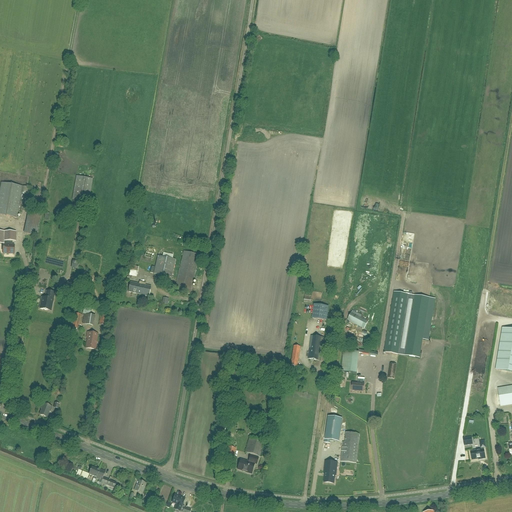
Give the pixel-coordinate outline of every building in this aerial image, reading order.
[(72,201),(88,203),(92,179),(77,176),(72,201)] [(24,208),(28,188),(1,183),(0,189),(0,215),(17,218),(19,207),(24,208)] [(29,210),(25,233),(38,236),(42,212),(29,210)] [(16,242),(16,232),(0,231),(0,244),(4,244),(4,245),(3,245),(3,254),(14,255),(14,246),(11,246),(11,242),(16,242)] [(140,261),(149,263),(150,260),(153,261),(154,254),(146,252),(145,256),(141,256),(140,261)] [(191,292),(199,255),(184,252),(175,288),(191,292)] [(171,278),(175,260),(158,256),(154,274),(171,278)] [(138,268),(131,266),(129,276),(136,277),(138,268)] [(130,283),(128,292),(138,295),(141,282),(139,282),(139,285),(130,283)] [(145,286),(145,283),(141,282),(138,295),(149,297),(151,287),(145,286)] [(48,311),(51,312),(52,305),(55,293),(47,292),(45,298),(42,298),(42,299),(41,299),(41,300),(41,301),(40,309),(48,311)] [(405,356),(415,296),(394,293),(384,353),(405,356)] [(430,299),(415,296),(405,356),(420,359),(430,299)] [(511,298),(493,296),(490,313),(511,315),(511,298)] [(326,321),(328,307),(314,305),(314,307),(312,307),(311,316),(313,316),(312,319),(326,321)] [(364,330),(368,322),(360,318),(361,316),(353,312),(348,321),(364,330)] [(79,323),(81,315),(72,313),(72,317),(74,318),(73,323),(70,322),(70,327),(72,327),(72,329),(78,329),(79,323)] [(93,326),(95,316),(84,314),(82,324),(93,326)] [(106,326),(108,315),(101,314),(99,325),(106,326)] [(511,330),(503,329),(496,370),(511,372),(511,330)] [(484,386),(491,331),(480,330),(473,385),(484,386)] [(95,350),(98,334),(87,333),(86,338),(87,338),(86,349),(95,350)] [(322,353),(322,351),(324,339),(311,337),(309,348),(310,349),(309,355),(307,355),(307,358),(308,358),(308,360),(319,361),(320,353),(322,353)] [(297,367),(300,347),(294,346),(290,366),(297,367)] [(357,373),(359,353),(343,351),(341,372),(357,373)] [(364,385),(364,380),(358,380),(357,384),(352,383),(352,391),(357,391),(357,392),(363,392),(364,385)] [(501,407),(511,405),(511,386),(498,389),(501,407)] [(52,407),(43,404),(42,405),(41,409),(42,410),(39,415),(47,418),(50,412),(52,407)] [(342,419),(328,417),(324,443),(330,444),(330,441),(339,442),(342,419)] [(223,437),(224,427),(216,426),(215,436),(223,437)] [(260,457),(264,442),(249,437),(245,453),(260,457)] [(464,442),(464,446),(472,445),(471,438),(463,439),(464,442)] [(358,444),(343,443),(340,462),(356,464),(358,444)] [(233,459),(235,448),(228,447),(226,457),(233,459)] [(479,460),(485,459),(484,450),(471,452),(472,460),(478,459),(479,460)] [(256,465),(258,458),(250,456),(248,462),(240,460),(237,470),(246,472),(246,473),(251,475),(254,464),(256,465)] [(336,476),(338,463),(325,462),(323,474),(325,474),(324,483),(334,484),(335,476),(336,476)] [(102,481),(103,478),(105,472),(100,470),(100,471),(92,468),(89,475),(96,478),(96,479),(102,481)] [(103,478),(102,481),(101,483),(114,489),(116,483),(103,478)] [(142,494),(146,484),(139,481),(138,486),(136,485),(134,491),(142,494)] [(153,507),(154,505),(156,498),(145,494),(144,498),(148,500),(147,504),(149,505),(153,507)] [(182,507),(185,499),(175,495),(172,503),(176,505),(174,510),(180,511),(181,507),(182,507)]
